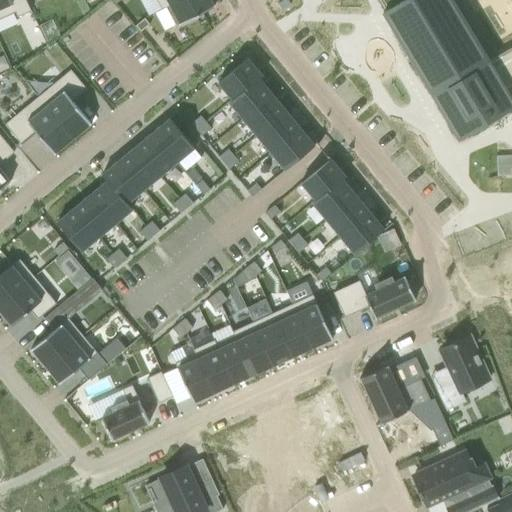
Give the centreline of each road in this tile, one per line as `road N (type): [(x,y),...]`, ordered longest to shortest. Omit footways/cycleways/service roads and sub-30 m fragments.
road 1 (residential): [(335,357),(441,305),(429,268),(431,237),(254,19)]
road 2 (residential): [(0,362),(88,470),(335,357)]
road 3 (residential): [(254,19),(0,224)]
road 4 (residential): [(335,357),(403,511)]
